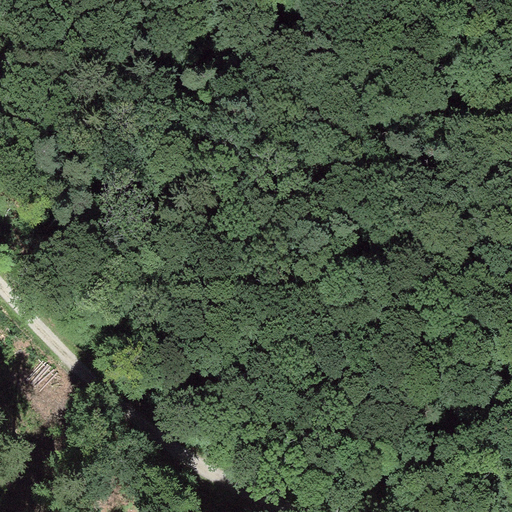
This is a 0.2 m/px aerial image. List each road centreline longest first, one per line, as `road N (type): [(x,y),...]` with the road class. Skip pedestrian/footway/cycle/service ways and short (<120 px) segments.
road 1 (track): [(0,285),(155,435),(214,475),(298,511)]
road 2 (track): [(351,511),(511,392)]
